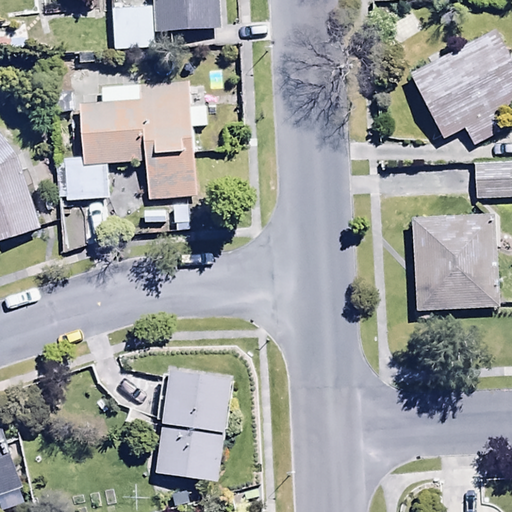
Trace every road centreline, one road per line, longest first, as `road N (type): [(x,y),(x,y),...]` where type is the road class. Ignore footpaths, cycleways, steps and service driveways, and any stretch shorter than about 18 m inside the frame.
road 1 (residential): [(0,328),(170,284),(316,276)]
road 2 (residential): [(302,0),(316,276)]
road 3 (residential): [(511,416),(323,426)]
road 4 (residential): [(316,276),(323,426)]
